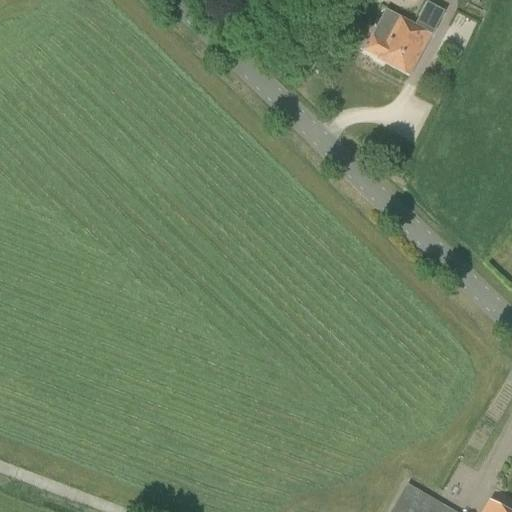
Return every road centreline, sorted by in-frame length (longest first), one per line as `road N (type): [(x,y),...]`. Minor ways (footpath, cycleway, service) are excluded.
road 1 (unclassified): [(511,320),(175,0)]
road 2 (track): [(116,511),(0,467)]
